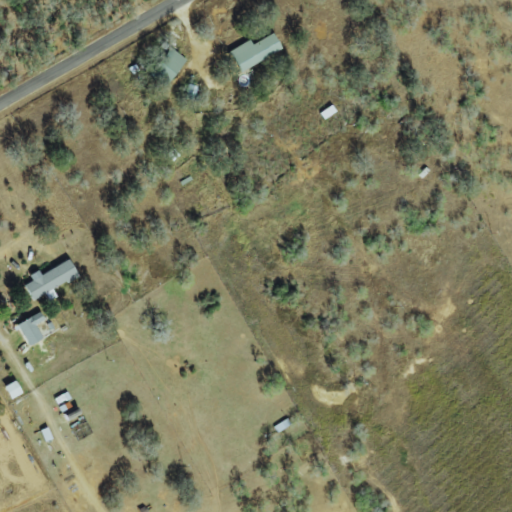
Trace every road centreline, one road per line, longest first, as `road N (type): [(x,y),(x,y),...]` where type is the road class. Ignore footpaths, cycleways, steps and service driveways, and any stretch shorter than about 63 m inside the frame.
road 1 (residential): [(192,0),(254,163),(280,185),(309,161)]
road 2 (residential): [(0,101),(176,0)]
